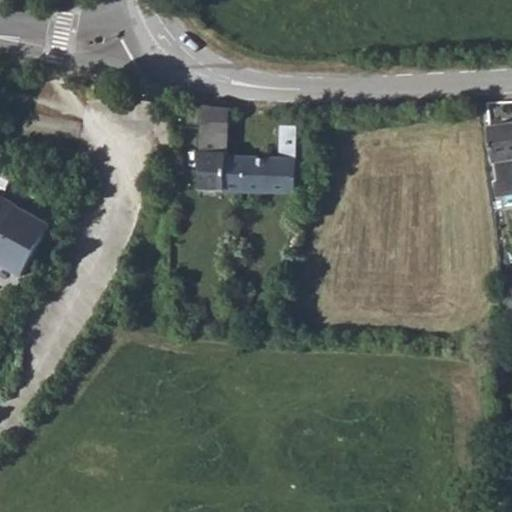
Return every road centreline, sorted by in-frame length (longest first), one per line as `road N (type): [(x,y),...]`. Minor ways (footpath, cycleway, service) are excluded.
road 1 (tertiary): [(165,39),(183,59),(249,84),(299,90),(511,81)]
road 2 (residential): [(0,36),(121,53),(165,39)]
road 3 (residential): [(145,8),(64,26),(0,26)]
